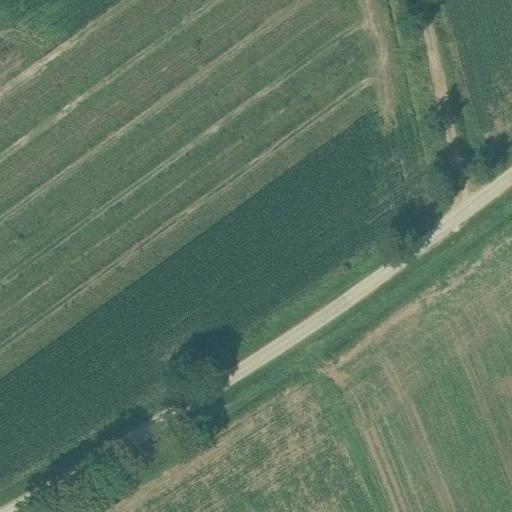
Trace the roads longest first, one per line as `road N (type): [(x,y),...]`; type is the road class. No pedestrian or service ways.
road 1 (unclassified): [(21,511),(248,370),(511,173)]
road 2 (track): [(469,205),(457,191),(410,0)]
